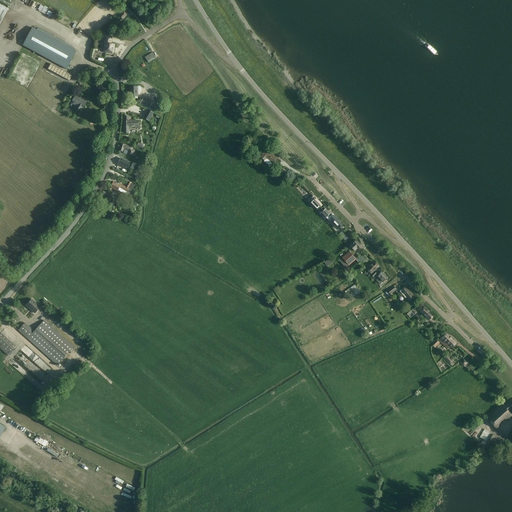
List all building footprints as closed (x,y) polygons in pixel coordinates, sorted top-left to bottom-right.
[(0,24),(8,9),(0,4),(0,24)] [(124,11),(118,17),(121,20),(127,14),(124,11)] [(76,51),(32,27),(22,45),(28,48),(26,51),(30,53),(32,50),(66,69),(76,51)] [(107,53),(112,54),(112,50),(113,50),(114,44),(110,44),(111,37),(105,36),(104,43),(105,43),(103,52),(107,53)] [(156,58),(152,52),(145,57),(148,63),(156,58)] [(48,69),(69,81),(72,76),(51,64),(48,69)] [(137,87),(130,87),(130,97),(135,96),(135,99),(137,98),(137,93),(140,93),(141,92),(141,88),(140,87),(137,87)] [(78,107),(77,109),(81,111),(86,102),(75,96),(71,103),(78,107)] [(140,104),(148,109),(152,112),(156,106),(155,105),(152,103),(143,98),(140,104)] [(148,110),(143,118),(149,122),(154,113),(148,110)] [(124,116),(124,122),(124,130),(125,130),(125,133),(129,133),(129,128),(134,128),(135,129),(139,129),(139,128),(139,125),(138,124),(137,124),(138,121),(129,121),(129,116),(124,116)] [(122,152),(123,150),(124,150),(128,151),(128,153),(128,154),(130,155),(131,156),(132,156),(133,155),(134,154),(135,153),(135,152),(134,150),(133,149),(132,149),(133,147),(121,143),(119,151),(122,152)] [(260,157),(264,160),(270,165),(276,158),(266,149),(260,157)] [(119,163),(126,165),(125,168),(131,171),(133,167),(130,166),(129,165),(130,163),(121,159),(119,163)] [(117,191),(117,190),(126,195),(129,191),(131,192),(135,185),(129,182),(126,187),(120,184),(120,185),(114,182),(110,187),(117,191)] [(313,196),(310,199),(313,201),(311,203),(317,210),(319,208),(322,205),(315,198),(313,196)] [(342,225),(340,223),(332,214),(329,217),(327,216),(330,214),(325,209),(322,213),(320,211),(318,212),(320,214),(322,213),(334,226),(336,225),(339,228),(342,225)] [(350,246),(349,246),(348,248),(348,249),(348,250),(349,252),(342,258),(339,261),(346,267),(355,259),(350,253),(353,250),(354,251),(361,245),(356,240),(350,246)] [(331,258),(324,262),(327,266),(333,262),(331,258)] [(369,265),(366,268),(371,273),(372,272),(378,266),(374,262),(370,266),(369,265)] [(380,285),(383,282),(387,278),(382,272),(378,276),(379,278),(376,280),(380,285)] [(355,284),(344,292),(350,299),(360,292),(355,284)] [(405,287),(401,290),(400,291),(401,293),(404,296),(406,299),(406,298),(409,301),(414,297),(405,287)] [(26,305),(35,313),(40,307),(32,299),(26,305)] [(416,304),(410,310),(409,308),(405,312),(408,316),(412,312),(414,315),(417,312),(415,310),(419,306),(416,304)] [(429,320),(430,319),(434,315),(424,307),(420,311),(429,320)] [(25,323),(22,326),(18,330),(57,365),(73,347),(44,320),(34,331),(25,323)] [(0,333),(0,348),(8,355),(16,346),(1,333),(0,333)] [(446,333),(442,337),(439,340),(446,348),(449,345),(452,348),(456,343),(446,333)] [(22,349),(48,375),(53,370),(38,355),(27,344),(22,349)] [(447,355),(443,358),(449,365),(453,361),(447,355)] [(468,363),(464,358),(460,363),(464,367),(468,363)] [(511,399),(507,403),(503,407),(488,420),(497,429),(511,415),(511,414),(510,412),(511,411),(511,399)] [(483,445),(484,446),(488,449),(491,444),(495,436),(485,429),(480,437),(484,440),(481,444),(483,445)]
